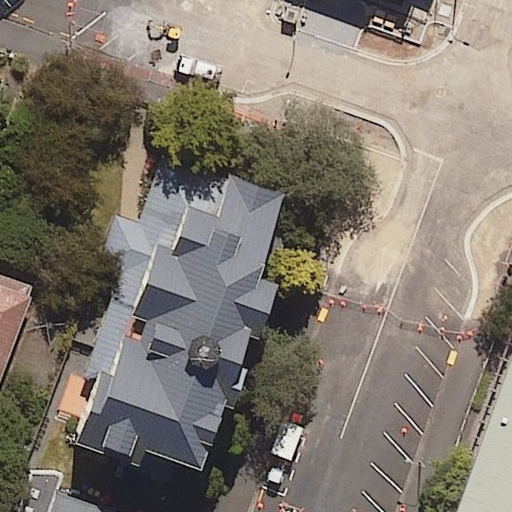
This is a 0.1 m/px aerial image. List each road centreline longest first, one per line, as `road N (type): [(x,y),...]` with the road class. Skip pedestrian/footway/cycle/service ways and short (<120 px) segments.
road 1 (tertiary): [(325,511),(463,110)]
road 2 (unclassified): [(463,110),(315,65),(146,0)]
